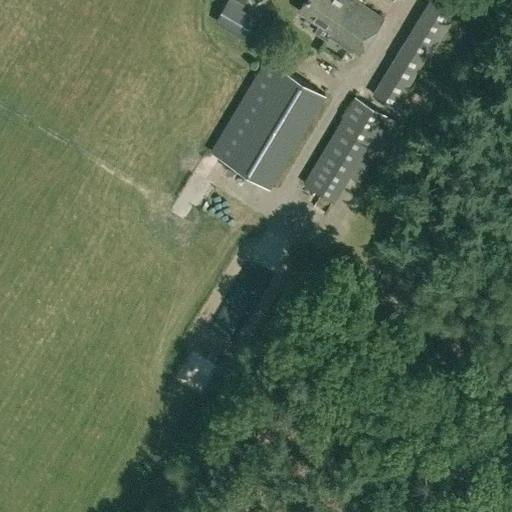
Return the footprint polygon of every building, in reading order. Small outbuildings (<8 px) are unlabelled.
[(223,10),(217,21),(244,39),(257,18),(241,9),(246,0),(228,0),(228,1),(223,10)] [(305,0),(299,10),(319,24),(315,31),(327,40),(331,35),(359,54),(384,18),(357,0),(305,0)] [(429,0),(373,93),(395,107),(404,113),(453,34),(446,29),(463,0),(429,0)] [(340,48),(334,58),(350,67),(356,57),(340,48)] [(270,186),(325,93),(267,58),(211,151),(270,186)] [(356,96),(305,182),(320,192),(323,193),(334,200),(349,174),(350,173),(359,179),(399,117),(391,112),(389,116),(385,114),(356,96)] [(204,266),(228,284),(254,248),(230,231),(204,266)]
